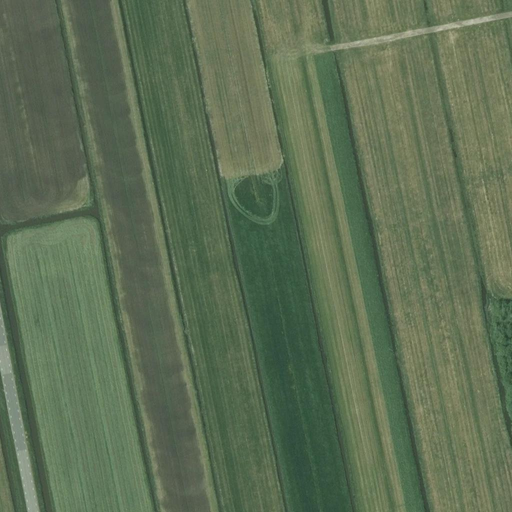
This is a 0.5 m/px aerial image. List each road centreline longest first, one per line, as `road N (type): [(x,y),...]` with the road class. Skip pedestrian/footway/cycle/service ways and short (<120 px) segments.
road 1 (track): [(319,50),(511,13)]
road 2 (tertiary): [(32,511),(0,339)]
